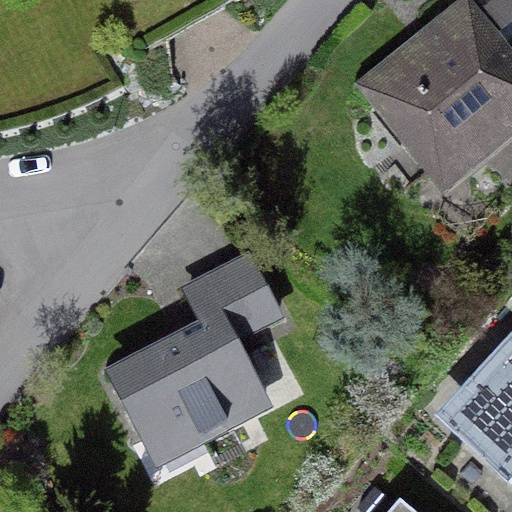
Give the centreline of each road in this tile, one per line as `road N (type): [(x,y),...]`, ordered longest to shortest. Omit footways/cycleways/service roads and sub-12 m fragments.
road 1 (residential): [(106,256),(328,0)]
road 2 (residential): [(0,380),(106,256)]
